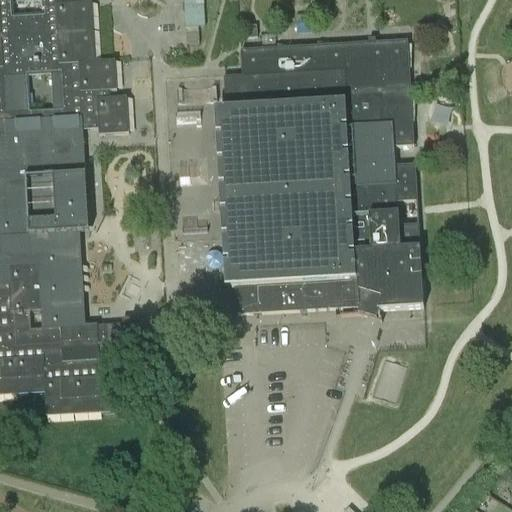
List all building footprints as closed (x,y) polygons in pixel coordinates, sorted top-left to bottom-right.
[(0,0),(0,161),(16,160),(16,172),(47,170),(47,164),(54,164),(55,169),(85,168),(83,134),(99,133),(99,138),(130,136),(127,100),(109,101),(109,93),(117,92),(115,62),(95,63),(91,5),(72,6),(71,0),(0,0)] [(203,0),(183,0),(185,29),(187,47),(200,46),(199,28),(205,28),(203,0)] [(257,40),(257,27),(244,28),(245,40),(257,40)] [(381,324),(380,313),(424,310),(419,227),(399,228),(398,205),(417,203),(415,167),(396,168),(395,150),(414,148),(408,43),(241,53),(242,79),(224,80),(226,112),(221,112),(228,242),(231,290),(236,290),(238,317),(340,311),(341,319),(359,318),(381,324)] [(0,288),(9,288),(8,267),(40,265),(43,313),(30,313),(31,331),(85,327),(79,234),(89,233),(87,197),(86,182),(85,168),(55,169),(54,164),(47,164),(47,170),(16,172),(16,160),(0,161),(0,288)] [(30,313),(43,313),(40,265),(8,267),(9,288),(0,288),(0,398),(46,395),(47,419),(130,414),(128,380),(155,378),(153,350),(147,350),(145,318),(122,319),(122,326),(97,327),(97,326),(85,327),(31,331),(30,313)] [(506,485),(510,479),(501,473),(497,479),(506,485)]
